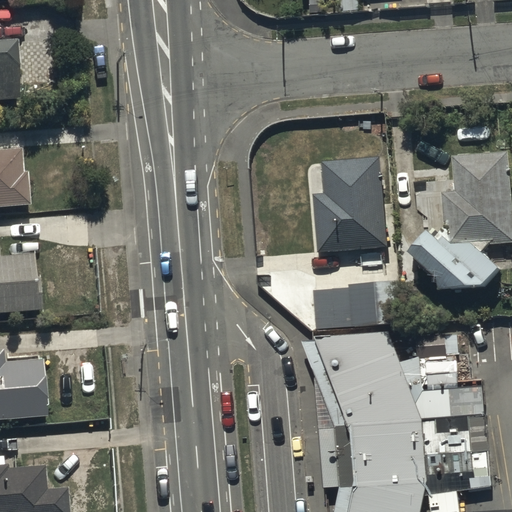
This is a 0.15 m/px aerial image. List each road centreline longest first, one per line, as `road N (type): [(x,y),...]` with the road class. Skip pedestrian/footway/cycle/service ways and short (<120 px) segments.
road 1 (secondary): [(200,511),(164,80)]
road 2 (residential): [(164,80),(511,54)]
